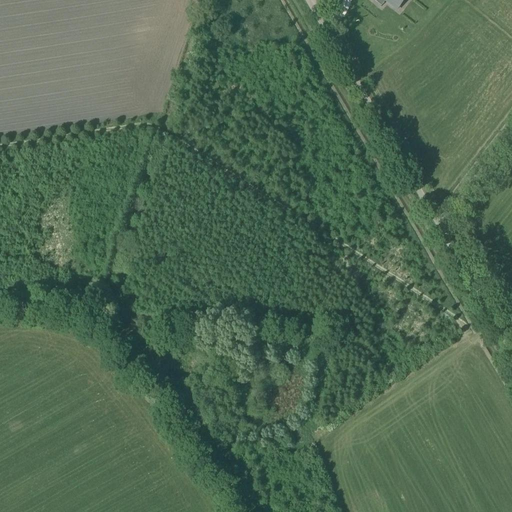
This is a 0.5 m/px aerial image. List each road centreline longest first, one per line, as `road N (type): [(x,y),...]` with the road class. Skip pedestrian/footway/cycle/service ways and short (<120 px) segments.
road 1 (unclassified): [(433,218),(308,0)]
road 2 (track): [(511,354),(433,218)]
road 3 (unclassified): [(433,218),(511,127)]
